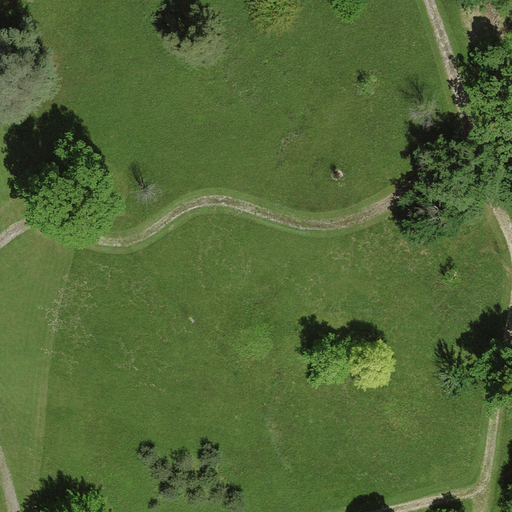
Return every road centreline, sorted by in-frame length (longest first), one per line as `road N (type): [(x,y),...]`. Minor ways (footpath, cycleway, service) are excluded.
road 1 (track): [(511,233),(473,140),(407,193),(338,224),(307,225),(216,200),(123,243),(58,219),(25,226),(0,243)]
road 2 (track): [(399,511),(483,489),(511,333)]
road 3 (track): [(473,140),(432,0)]
